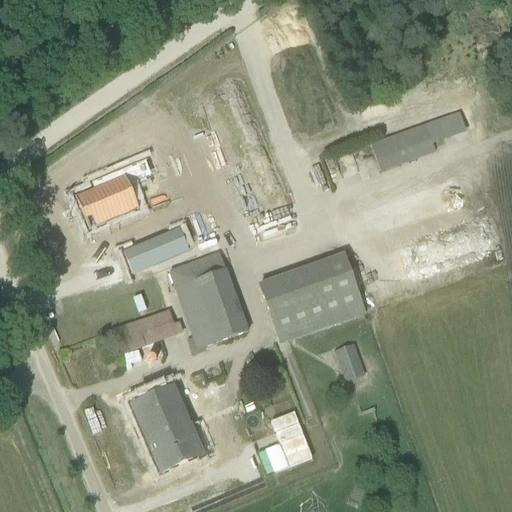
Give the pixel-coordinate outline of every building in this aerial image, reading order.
[(251,95),(190,116),(238,260),(285,244),(268,194),(283,189),(251,95)] [(330,97),(307,104),(315,128),(338,120),(330,97)] [(425,126),(370,147),(380,175),(435,155),(432,146),(425,126)] [(93,192),(74,200),(88,233),(137,212),(127,187),(151,177),(145,162),(90,186),(93,192)] [(179,231),(144,246),(154,268),(188,253),(179,231)] [(256,287),(278,348),(365,316),(343,255),(256,287)] [(176,293),(197,352),(247,334),(225,275),(218,256),(169,274),(176,293)] [(107,335),(115,358),(176,337),(168,314),(107,335)] [(333,354),(345,385),(365,377),(353,346),(333,354)] [(213,445),(210,440),(212,439),(206,424),(204,425),(201,418),(188,424),(173,388),(130,406),(160,477),(203,459),(200,451),(213,445)]
